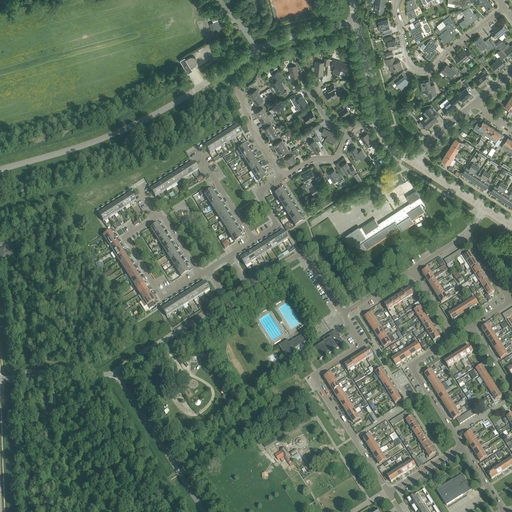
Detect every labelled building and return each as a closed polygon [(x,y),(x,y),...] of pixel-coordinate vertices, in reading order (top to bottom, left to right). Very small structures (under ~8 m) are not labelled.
[(384,2),(385,2),(385,0),(371,0),(372,3),(373,4),(374,4),(374,10),(378,13),(383,12),(384,2)] [(409,19),(417,16),(414,9),(417,8),(414,0),(410,0),(406,2),(407,5),(405,5),(408,11),(406,12),(409,19)] [(469,0),(470,0),(470,6),(473,5),(473,6),(484,5),(487,10),(493,6),(490,1),(487,2),(487,0),(469,0)] [(465,20),(459,23),(463,29),(473,22),(472,21),(474,20),(474,21),(478,18),(475,14),(474,14),(469,7),(462,12),(465,17),(464,18),(465,20)] [(438,28),(435,30),(438,33),(440,35),(439,36),(441,39),(440,39),(442,41),(444,43),(446,42),(447,42),(449,40),(449,39),(452,37),(453,37),(457,33),(454,29),(457,27),(449,16),(442,22),(437,26),(438,28)] [(380,31),(382,36),(392,33),(387,19),(378,23),(379,27),(378,27),(379,31),(380,31)] [(413,23),(407,25),(409,29),(411,28),(414,26),(415,28),(415,29),(414,29),(411,30),(410,30),(413,36),(416,41),(415,42),(424,38),(421,32),(423,32),(423,31),(420,26),(421,25),(419,20),(413,23)] [(212,24),(209,25),(214,36),(215,36),(223,33),(219,21),(212,24)] [(494,31),(491,34),(495,39),(497,37),(498,39),(508,30),(506,28),(503,26),(504,25),(501,21),(497,25),(498,25),(493,30),(494,31)] [(387,44),(389,50),(398,48),(397,44),(396,44),(395,39),(392,40),(392,37),(384,39),(385,44),(387,44)] [(480,37),(474,42),(480,50),(484,47),(488,51),(493,47),(487,40),(484,42),(480,37)] [(423,44),(419,47),(422,50),(421,50),(422,51),(422,50),(427,54),(427,55),(425,57),(429,60),(436,51),(434,49),(438,45),(435,43),(431,39),(425,46),(423,44)] [(209,42),(199,47),(201,51),(204,50),(206,54),(213,50),(209,42)] [(505,57),(508,55),(510,57),(511,55),(511,45),(509,48),(506,45),(500,51),(505,57)] [(469,58),(470,59),(474,56),(468,50),(465,53),(463,50),(457,54),(458,55),(455,58),(460,64),(464,61),(465,62),(469,58)] [(502,60),(505,57),(500,51),(497,53),(500,57),(495,60),(496,61),(491,66),(497,73),(502,68),(503,68),(506,66),(502,60)] [(192,70),(190,67),(194,65),(195,65),(195,64),(196,63),(196,62),(196,61),(196,60),(196,59),(195,58),(195,57),(194,57),(193,56),(192,56),(191,56),(190,56),(189,56),(188,57),(185,59),(184,57),(179,60),(187,73),(190,72),(192,70)] [(314,72),(314,75),(323,75),(324,66),(328,66),(328,59),(324,59),(324,63),(315,62),(315,68),(312,67),(311,71),(314,72)] [(347,65),(333,60),(330,67),(334,69),(332,73),(338,75),(339,74),(345,76),(346,73),(348,67),(349,67),(349,65),(348,65),(347,65)] [(394,60),(386,63),(387,66),(389,65),(391,73),(403,69),(400,61),(394,63),(393,61),(394,60)] [(272,61),(269,62),(270,64),(274,70),(277,68),(273,61),(272,61)] [(289,68),(286,68),(288,74),(290,74),(290,75),(288,75),(289,79),(291,79),(299,78),(297,70),(300,69),(299,62),(295,62),(296,66),(289,68)] [(447,65),(441,71),(446,76),(445,77),(448,80),(454,74),(457,76),(459,73),(454,67),(452,70),(447,65)] [(475,81),(480,87),(489,80),(486,77),(489,75),(485,70),(482,72),(484,74),(475,81)] [(271,83),(277,94),(284,89),(280,83),(284,81),(278,71),(272,75),(275,81),(271,83)] [(394,79),(390,82),(393,86),(396,83),(403,92),(408,81),(409,79),(407,77),(406,78),(404,77),(406,76),(403,72),(394,79)] [(471,85),(466,79),(462,82),(467,88),(471,85)] [(427,92),(428,97),(436,95),(434,85),(430,86),(429,80),(420,82),(422,93),(427,92)] [(252,100),(260,95),(258,91),(260,90),(255,83),(249,86),(253,91),(249,94),(252,100)] [(329,93),(325,95),(329,101),(337,96),(334,91),(336,89),(333,85),(327,90),(329,93)] [(457,93),(453,97),(457,102),(461,99),(463,101),(471,95),(466,89),(459,95),(457,93)] [(260,102),(261,105),(264,103),(267,101),(264,97),(262,98),(260,95),(252,100),(256,105),(260,102)] [(296,97),(291,100),(295,106),(295,105),(298,110),(301,109),(307,105),(302,97),(298,99),(296,97)] [(457,102),(453,97),(448,101),(450,103),(442,109),(447,115),(455,108),(453,106),(457,102)] [(348,101),(342,106),(344,109),(338,113),(342,119),(350,113),(346,107),(350,104),(348,101)] [(264,103),(261,105),(257,108),(259,110),(255,113),(258,118),(266,113),(264,110),(267,108),(264,103)] [(421,121),(418,124),(422,128),(425,126),(427,128),(432,124),(434,122),(434,123),(437,120),(436,118),(439,116),(433,110),(430,107),(424,112),(427,115),(426,116),(426,117),(421,121)] [(304,112),(298,116),(302,121),(304,119),(307,124),(316,118),(312,111),(306,115),(304,112)] [(266,113),(258,118),(262,123),(265,121),(267,123),(270,121),(274,119),(271,114),(268,116),(266,113)] [(267,135),(274,130),(271,125),(272,124),(270,121),(267,123),(264,125),(265,128),(263,129),(267,135)] [(486,131),(489,126),(483,121),(480,125),(477,123),(473,129),(482,135),(485,131),(486,131)] [(230,127),(231,129),(236,137),(242,134),(237,126),(233,128),(231,125),(230,127)] [(486,131),(485,131),(482,135),(484,137),(485,135),(489,138),(490,139),(495,130),(489,126),(486,131)] [(226,133),(231,140),(236,137),(231,129),(228,132),(226,129),(224,130),(226,133)] [(333,134),(323,129),(321,134),(327,136),(325,140),(334,145),(336,139),(332,137),(333,134)] [(274,130),(267,135),(270,140),(276,136),(277,139),(280,137),(278,134),(277,135),(274,130)] [(490,139),(489,138),(488,139),(490,141),(491,140),(496,143),(498,139),(502,134),(495,130),(490,139)] [(223,135),(221,132),(219,133),(221,136),(226,144),(231,140),(226,133),(223,135)] [(367,134),(361,138),(367,148),(371,145),(373,148),(378,145),(373,138),(370,139),(367,134)] [(221,136),(217,138),(215,136),(214,137),(215,140),(216,140),(220,147),(226,144),(221,136)] [(280,137),(277,139),(278,142),(273,145),(277,150),(285,145),(282,140),(284,139),(282,136),(280,137)] [(319,141),(316,136),(312,138),(314,141),(309,145),(311,149),(313,152),(319,148),(316,143),(319,141)] [(508,151),(511,144),(511,140),(508,137),(504,143),(501,148),(503,149),(502,150),(506,153),(507,152),(508,150),(508,151)] [(452,144),(459,148),(462,143),(456,138),(452,144)] [(210,143),(215,151),(220,147),(216,140),(215,140),(212,142),(210,139),(208,140),(210,143)] [(207,145),(205,142),(203,143),(205,146),(204,146),(209,154),(215,151),(210,143),(207,145)] [(249,151),(246,147),(249,145),(248,143),(245,145),(237,150),(241,156),(249,151)] [(452,144),(449,149),(455,154),(459,148),(452,144)] [(287,155),(288,154),(292,152),(290,149),(288,150),(285,145),(277,150),(280,155),(285,152),(287,155)] [(356,148),(350,152),(355,160),(359,158),(361,160),(365,157),(361,151),(358,152),(356,148)] [(252,156),(250,152),(253,151),(252,149),(249,151),(241,156),(244,161),(252,156)] [(292,152),(288,154),(289,157),(285,159),(288,165),(296,160),(294,157),(300,154),(296,149),(292,152)] [(455,154),(449,149),(445,155),(452,159),(455,154)] [(253,158),(256,156),(255,154),(252,156),(244,161),(248,166),(255,161),(253,158)] [(450,165),(452,166),(455,161),(452,159),(445,155),(442,160),(449,164),(450,165)] [(390,164),(385,156),(381,158),(386,166),(390,164)] [(259,161),(258,159),(255,161),(248,166),(251,172),(259,167),(257,163),(259,161)] [(187,162),(186,163),(187,166),(192,174),(198,170),(193,162),(189,165),(187,162)] [(346,163),(341,166),(346,175),(350,172),(351,175),(356,172),(352,165),(349,167),(346,163)] [(468,178),(476,166),(473,163),(469,169),(466,168),(462,174),(468,178)] [(184,168),(182,165),(180,166),(182,169),(187,177),(192,174),(187,166),(184,168)] [(259,167),(251,172),(255,177),(262,172),(260,168),(263,167),(262,165),(259,167)] [(476,166),(468,178),(474,182),(478,175),(475,174),(479,168),(476,166)] [(182,169),(179,172),(177,169),(175,170),(177,173),(182,180),(187,177),(182,169)] [(262,172),(255,177),(258,183),(266,178),(263,174),(266,172),(265,170),(262,172)] [(301,190),(305,188),(312,184),(310,181),(315,178),(311,171),(303,176),(305,180),(302,182),(304,185),(303,186),(300,188),(301,190)] [(334,171),(328,174),(333,182),(336,180),(339,184),(344,180),(340,174),(337,176),(334,171)] [(478,175),(474,182),(479,185),(487,173),(484,171),(480,177),(478,175)] [(171,176),(176,184),(182,180),(177,173),(173,175),(171,172),(170,173),(171,176)] [(487,173),(479,185),(485,189),(490,183),(487,181),(491,175),(487,173)] [(171,176),(168,178),(166,175),(164,177),(166,180),(166,179),(171,187),(176,184),(171,176)] [(161,183),(166,190),(171,187),(166,179),(166,180),(163,182),(161,179),(159,180),(161,183)] [(157,185),(155,182),(154,183),(155,186),(156,186),(160,194),(166,190),(161,183),(157,185)] [(490,192),(496,196),(504,184),(501,182),(497,188),(495,186),(490,192)] [(312,184),(305,188),(308,193),(311,190),(314,196),(323,190),(319,183),(313,186),(312,184)] [(504,184),(496,196),(502,200),(506,194),(504,192),(508,186),(504,184)] [(156,186),(155,186),(152,189),(150,186),(148,187),(150,189),(150,190),(155,197),(160,194),(156,186)] [(203,194),(207,200),(215,195),(214,195),(212,191),(215,190),(214,188),(211,190),(211,189),(208,191),(206,188),(199,193),(201,196),(203,194)] [(285,195),(283,191),(286,189),(285,188),(282,189),(274,194),(278,200),(285,195)] [(502,200),(508,204),(511,197),(511,190),(509,195),(506,194),(502,200)] [(360,254),(367,249),(399,228),(402,232),(414,224),(412,220),(425,211),(422,207),(423,207),(424,207),(425,207),(425,206),(419,198),(420,197),(416,191),(405,198),(410,204),(378,224),(374,219),(359,228),(358,227),(345,236),(352,247),(355,245),(360,254)] [(135,201),(130,193),(127,196),(125,193),(123,194),(125,197),(130,205),(135,201)] [(218,200),(216,197),(219,195),(217,193),(214,195),(215,195),(207,200),(210,205),(218,200)] [(285,195),(278,200),(281,205),(289,200),(286,197),(289,195),(288,193),(285,195)] [(125,197),(121,199),(119,196),(118,198),(120,201),(120,200),(124,208),(130,205),(125,197)] [(221,206),(219,202),(222,200),(221,198),(218,200),(210,205),(214,210),(221,206)] [(289,200),(281,205),(284,210),(292,205),(290,202),(293,200),(292,198),(289,200)] [(114,204),(119,211),(124,208),(120,200),(120,201),(116,203),(114,200),(112,201),(114,204)] [(109,207),(114,215),(119,211),(114,204),(111,206),(109,203),(107,204),(109,207)] [(295,211),(293,207),(296,205),(295,203),(292,205),(284,210),(288,216),(295,211)] [(225,211),(222,207),(225,206),(224,204),(221,206),(214,210),(217,216),(225,211)] [(104,211),(108,218),(114,215),(109,207),(105,210),(104,207),(102,208),(104,211)] [(228,216),(226,213),(229,211),(228,209),(225,211),(217,216),(220,221),(228,216)] [(295,211),(288,216),(291,221),(299,216),(297,212),(299,211),(298,209),(295,211)] [(100,213),(98,210),(96,211),(98,214),(103,222),(108,218),(104,211),(100,213)] [(231,222),(229,218),(232,216),(231,214),(228,216),(220,221),(224,226),(231,222)] [(299,216),(291,221),(295,226),(303,221),(300,218),(303,216),(302,214),(299,216)] [(235,227),(233,223),(235,222),(234,220),(231,222),(224,226),(227,232),(235,227)] [(160,222),(158,224),(157,224),(150,229),(153,234),(161,229),(158,226),(161,224),(160,222)] [(238,232),(236,229),(239,227),(238,225),(235,227),(227,232),(231,237),(238,232)] [(161,229),(153,234),(157,239),(164,235),(162,231),(165,229),(164,227),(161,229)] [(113,237),(111,233),(114,231),(113,229),(110,231),(102,236),(106,242),(113,237)] [(234,243),(242,238),(240,234),(242,232),(241,230),(238,232),(231,237),(234,243)] [(278,235),(283,243),(288,239),(283,231),(280,234),(278,231),(276,232),(278,235)] [(164,235),(157,239),(160,245),(168,240),(165,236),(168,235),(167,233),(164,235)] [(273,238),(277,246),(283,243),(278,235),(274,237),(273,234),(271,235),(273,238)] [(113,237),(106,242),(104,242),(104,243),(107,247),(108,248),(109,247),(117,242),(114,238),(117,237),(116,235),(113,237)] [(168,240),(160,245),(163,250),(171,245),(169,242),(172,240),(170,238),(168,240)] [(267,242),(272,249),(277,246),(273,238),(269,241),(267,238),(265,239),(267,242)] [(120,247),(118,244),(121,242),(120,240),(117,242),(109,247),(113,252),(120,247)] [(262,241),(260,242),(262,245),(267,253),(272,249),(267,242),(264,244),(262,241)] [(171,245),(163,250),(167,255),(174,251),(172,247),(175,245),(174,243),(171,245)] [(257,248),(262,256),(267,253),(262,245),(258,247),(257,244),(255,246),(257,248)] [(124,253),(123,253),(121,249),(124,247),(123,245),(120,247),(113,252),(116,257),(124,253)] [(13,255),(11,250),(6,251),(5,248),(0,249),(0,254),(1,258),(13,255)] [(251,252),(256,259),(262,256),(257,248),(253,251),(251,248),(249,249),(251,252)] [(460,250),(463,255),(460,257),(463,263),(461,265),(462,267),(468,263),(474,259),(474,260),(475,259),(473,257),(472,258),(469,253),(466,255),(463,248),(460,250)] [(174,251),(167,255),(170,261),(178,256),(175,252),(178,250),(177,249),(174,251)] [(127,258),(125,254),(128,252),(126,251),(123,253),(124,253),(116,257),(119,263),(127,258)] [(248,254),(246,251),(244,252),(246,255),(251,263),(256,259),(251,252),(248,254)] [(178,256),(170,261),(174,266),(181,261),(179,258),(182,256),(181,254),(178,256)] [(246,255),(243,257),(241,255),(239,256),(241,258),(240,259),(245,266),(251,263),(246,255)] [(130,263),(128,260),(131,258),(130,256),(127,258),(119,263),(123,268),(130,263)] [(181,261),(174,266),(177,271),(185,267),(185,266),(182,263),(185,261),(184,259),(181,261)] [(466,273),(472,270),(478,266),(479,265),(478,263),(476,264),(474,260),(474,259),(468,263),(470,268),(465,271),(466,273)] [(134,269),(134,268),(131,265),(134,263),(133,261),(130,263),(123,268),(126,273),(134,269)] [(185,267),(177,271),(180,277),(188,272),(186,268),(189,266),(187,265),(185,266),(185,267)] [(472,270),(476,276),(482,273),(483,272),(482,270),(481,271),(478,266),(472,270)] [(137,274),(135,270),(138,268),(137,267),(134,268),(134,269),(126,273),(129,279),(137,274)] [(431,273),(436,271),(436,270),(435,269),(430,271),(428,268),(421,272),(425,278),(431,273)] [(170,279),(177,275),(174,270),(168,274),(170,279)] [(458,271),(453,274),(456,280),(461,277),(458,271)] [(137,274),(129,279),(133,284),(140,279),(138,276),(141,274),(140,272),(137,274)] [(428,283),(435,278),(439,276),(438,274),(433,277),(431,273),(425,278),(428,283)] [(475,286),(480,283),(486,279),(487,278),(486,276),(485,277),(482,273),(476,276),(479,281),(473,284),(475,286)] [(144,284),(142,281),(144,279),(143,277),(140,279),(133,284),(136,289),(144,284)] [(431,288),(438,283),(442,281),(441,279),(437,282),(435,278),(428,283),(431,288)] [(477,291),(479,293),(484,289),(490,286),(491,285),(490,283),(489,284),(486,279),(480,283),(483,287),(477,291)] [(199,285),(204,293),(209,289),(204,282),(200,284),(199,281),(197,282),(199,285)] [(147,290),(145,286),(148,284),(147,283),(144,284),(136,289),(140,295),(147,290)] [(438,283),(431,288),(434,293),(441,289),(446,286),(444,284),(440,287),(438,283)] [(193,289),(198,296),(204,293),(199,285),(195,287),(193,285),(192,286),(193,289)] [(484,289),(487,294),(485,296),(488,302),(491,300),(489,296),(495,292),(490,286),(484,289)] [(406,299),(408,301),(410,300),(408,298),(413,295),(415,294),(411,287),(403,293),(406,299)] [(441,289),(434,293),(438,298),(444,294),(452,289),(451,287),(443,292),(441,289)] [(143,300),(151,295),(148,292),(151,290),(150,288),(147,290),(140,295),(143,300)] [(188,292),(193,300),(198,296),(193,289),(190,291),(188,288),(186,289),(188,292)] [(183,295),(188,303),(193,300),(188,292),(185,294),(183,291),(181,292),(183,295)] [(151,295),(143,300),(141,301),(144,307),(147,306),(148,308),(154,304),(152,302),(154,301),(152,297),(155,295),(153,293),(151,295)] [(400,303),(401,305),(404,304),(402,302),(406,299),(403,293),(396,297),(400,303)] [(444,294),(438,298),(441,303),(448,299),(452,296),(451,294),(446,297),(444,294)] [(469,301),(473,308),(478,305),(474,298),(471,294),(469,295),(472,299),(469,301)] [(179,298),(177,295),(176,296),(177,299),(178,299),(182,306),(188,303),(183,295),(179,298)] [(396,305),(400,303),(396,297),(390,301),(394,307),(395,309),(397,308),(396,305)] [(463,305),(468,311),(473,308),(469,301),(466,297),(464,298),(467,303),(463,305)] [(172,302),(177,310),(182,306),(178,299),(177,299),(174,301),(172,298),(170,299),(172,302)] [(456,305),(463,314),(468,311),(463,305),(461,300),(459,301),(460,303),(456,305)] [(179,313),(177,310),(172,302),(169,304),(167,301),(165,303),(167,305),(172,313),(173,316),(179,313)] [(384,305),(389,313),(391,311),(390,309),(394,307),(390,301),(384,305)] [(453,311),(458,318),(463,314),(456,305),(456,303),(454,305),(457,309),(453,311)] [(161,309),(166,317),(172,313),(167,305),(163,308),(161,305),(160,306),(161,309)] [(417,316),(424,312),(420,307),(414,311),(409,314),(411,316),(415,313),(417,316)] [(452,321),(458,318),(453,311),(450,307),(449,308),(451,312),(446,315),(448,318),(450,317),(452,321)] [(418,318),(420,321),(427,317),(424,312),(417,316),(413,319),(414,321),(418,318)] [(364,317),(368,323),(374,318),(379,315),(377,314),(373,316),(371,313),(364,317)] [(427,317),(420,321),(416,324),(417,326),(422,323),(424,326),(430,322),(427,317)] [(371,328),(378,323),(382,320),(381,318),(376,321),(374,318),(368,323),(371,328)] [(430,322),(424,326),(419,329),(420,331),(425,328),(427,331),(433,327),(430,322)] [(380,327),(378,323),(371,328),(374,333),(385,326),(386,325),(385,323),(380,327)] [(484,334),(491,330),(496,327),(494,325),(490,328),(488,325),(481,329),(484,334)] [(377,338),(384,333),(389,331),(385,326),(374,333),(377,338)] [(433,327),(427,331),(427,332),(422,334),(424,336),(428,333),(430,337),(437,332),(433,327)] [(321,339),(311,346),(314,351),(320,361),(344,345),(335,330),(321,339)] [(488,339),(494,335),(499,332),(498,330),(493,333),(491,330),(484,334),(488,339)] [(437,332),(430,337),(426,339),(427,341),(431,338),(433,342),(440,337),(437,332)] [(381,343),(387,339),(392,336),(391,334),(386,337),(384,333),(377,338),(381,343)] [(297,338),(301,344),(307,341),(304,336),(303,337),(302,335),(297,338)] [(491,344),(498,340),(502,337),(501,335),(496,338),(494,335),(488,339),(491,344)] [(387,339),(381,343),(384,348),(391,344),(395,341),(392,336),(387,339)] [(301,344),(297,338),(289,343),(293,350),(301,344)] [(412,346),(416,353),(421,350),(417,343),(414,338),(412,340),(415,344),(412,346)] [(494,349),(501,345),(505,342),(504,340),(500,343),(498,340),(491,344),(494,349)] [(287,358),(295,353),(293,350),(289,343),(287,341),(280,346),(287,358)] [(410,347),(407,349),(411,356),(416,353),(412,346),(409,342),(407,343),(410,347)] [(402,353),(406,359),(411,356),(407,349),(404,345),(402,346),(405,351),(402,353)] [(503,348),(501,345),(494,349),(497,354),(504,350),(509,347),(507,345),(503,348)] [(467,356),(466,356),(468,358),(470,357),(468,354),(473,352),(469,346),(463,350),(467,356)] [(202,347),(199,349),(205,358),(208,356),(202,347)] [(397,356),(401,362),(406,359),(402,353),(399,348),(397,349),(400,354),(397,356)] [(366,359),(367,361),(369,360),(368,358),(372,355),(373,355),(369,349),(362,353),(366,359)] [(460,360),(462,362),(464,361),(462,358),(466,356),(467,356),(463,350),(456,353),(460,360)] [(497,354),(501,359),(507,355),(511,352),(511,350),(506,353),(504,350),(497,354)] [(272,351),(264,356),(269,363),(276,357),(272,351)] [(401,362),(397,356),(396,356),(394,351),(392,353),(395,357),(391,359),(396,366),(401,362)] [(360,363),(361,365),(363,364),(362,362),(366,359),(362,353),(356,357),(360,363)] [(456,362),(460,360),(456,353),(450,357),(454,364),(455,366),(457,364),(456,362)] [(354,367),(355,369),(357,368),(356,365),(360,363),(356,357),(350,361),(354,367)] [(454,364),(450,357),(444,361),(449,370),(451,368),(450,366),(454,364)] [(350,361),(344,365),(349,373),(351,372),(350,369),(354,367),(350,361)] [(480,376),(486,372),(482,365),(473,371),(475,372),(474,373),(477,377),(479,375),(480,376)] [(427,379),(434,375),(432,372),(437,369),(435,367),(431,370),(424,374),(427,379)] [(379,379),(385,375),(381,369),(373,374),(374,376),(376,375),(379,379)] [(327,382),(334,378),(332,375),(336,372),(335,370),(331,373),(330,373),(324,377),(327,382)] [(431,384),(437,380),(435,377),(441,373),(440,372),(439,372),(434,375),(427,379),(431,384)] [(480,376),(479,375),(477,377),(479,379),(481,377),(483,382),(490,378),(486,372),(480,376)] [(337,383),(335,380),(339,377),(338,375),(334,378),(327,382),(330,388),(337,383)] [(379,379),(377,380),(378,382),(380,381),(383,385),(389,381),(385,375),(379,379)] [(296,388),(292,380),(289,382),(286,376),(275,382),(282,395),(296,388)] [(434,389),(441,385),(439,382),(443,379),(442,377),(437,380),(431,384),(434,389)] [(337,383),(330,388),(334,393),(340,388),(338,385),(346,380),(345,378),(337,383)] [(485,384),(487,388),(494,384),(490,378),(483,382),(481,383),(483,385),(485,384)] [(383,385),(381,386),(382,388),(384,387),(387,391),(393,387),(389,381),(383,385)] [(405,392),(410,390),(405,381),(401,383),(405,392)] [(437,395),(444,390),(442,387),(446,384),(445,382),(441,385),(434,389),(437,395)] [(487,388),(485,389),(487,391),(489,390),(491,394),(498,390),(494,384),(487,388)] [(345,386),(340,388),(334,393),(337,398),(343,393),(341,390),(346,387),(345,386)] [(387,391),(385,392),(386,394),(388,393),(391,397),(397,393),(393,387),(387,391)] [(448,388),(444,390),(437,395),(440,400),(447,395),(445,392),(449,389),(448,388)] [(502,397),(498,390),(491,394),(489,395),(490,397),(493,396),(495,400),(495,401),(493,402),(496,406),(499,404),(496,400),(502,397)] [(340,403),(347,399),(351,396),(348,391),(343,393),(337,398),(340,403)] [(401,400),(397,393),(391,397),(389,399),(390,401),(389,401),(392,406),(401,400)] [(447,395),(440,400),(444,405),(450,401),(448,397),(453,394),(452,393),(447,395)] [(343,408),(350,404),(348,400),(352,398),(351,396),(347,399),(340,403),(343,408)] [(444,405),(447,410),(454,406),(452,402),(456,399),(455,397),(450,401),(444,405)] [(346,413),(353,409),(351,406),(358,401),(356,400),(350,404),(343,408),(346,413)] [(454,406),(447,410),(450,415),(457,411),(455,407),(459,404),(458,403),(454,406)] [(358,406),(353,409),(346,413),(350,418),(356,414),(354,411),(359,408),(358,406)] [(453,420),(460,416),(458,413),(462,410),(461,408),(457,411),(450,415),(453,420)] [(361,411),(356,414),(350,418),(353,423),(354,423),(355,425),(361,421),(358,416),(362,413),(361,411)] [(368,416),(373,424),(377,421),(372,413),(370,414),(369,415),(368,416)] [(410,427),(416,423),(412,416),(405,420),(405,421),(406,421),(408,425),(406,426),(408,428),(410,427)] [(485,422),(483,424),(486,429),(490,426),(491,426),(488,421),(485,422)] [(411,434),(414,433),(413,433),(420,429),(416,423),(410,427),(412,431),(410,432),(411,434)] [(417,439),(424,435),(420,429),(413,433),(414,433),(416,437),(414,438),(415,440),(417,439)] [(467,441),(474,437),(478,434),(477,432),(472,435),(470,432),(464,436),(467,441)] [(366,444),(373,440),(377,437),(376,435),(372,438),(370,435),(363,439),(366,444)] [(421,445),(427,441),(424,435),(417,439),(420,443),(418,445),(419,447),(421,445)] [(476,440),(474,437),(467,441),(470,446),(477,442),(481,439),(480,437),(476,440)] [(296,441),(296,443),(296,444),(297,446),(299,446),(301,446),(303,446),(304,444),(304,442),(304,440),(302,439),(301,438),(299,438),(297,439),(296,441)] [(393,441),(393,442),(394,444),(396,447),(401,443),(398,438),(395,440),(393,441)] [(373,440),(366,444),(370,449),(376,445),(383,441),(381,439),(375,443),(373,440)] [(423,453),(425,451),(431,447),(427,441),(421,445),(424,449),(422,451),(423,453)] [(477,442),(470,446),(473,451),(480,447),(484,444),(483,442),(479,445),(477,442)] [(373,454),(379,450),(384,447),(383,445),(378,448),(376,445),(370,449),(373,454)] [(425,451),(428,456),(426,457),(427,459),(435,454),(431,447),(425,451)] [(477,457),(485,451),(488,449),(486,448),(482,450),(480,447),(473,451),(477,457)] [(284,457),(289,455),(285,448),(280,450),(281,451),(275,455),(278,460),(284,456),(284,457)] [(382,453),(379,450),(373,454),(376,459),(383,455),(387,452),(386,450),(382,453)] [(485,451),(477,457),(480,462),(487,457),(486,457),(491,454),(490,453),(485,455),(484,453),(486,452),(485,451)] [(284,457),(287,461),(289,464),(293,461),(289,455),(284,457)] [(383,455),(376,459),(379,465),(386,460),(390,457),(389,456),(385,458),(383,455)] [(416,466),(410,458),(408,459),(410,461),(405,464),(409,470),(416,466)] [(500,465),(504,471),(510,467),(506,461),(505,459),(503,460),(504,463),(500,465)] [(405,464),(404,462),(402,463),(403,465),(399,468),(403,474),(409,470),(405,464)] [(498,466),(494,469),(498,475),(504,471),(500,465),(499,463),(497,464),(498,466)] [(397,469),(393,472),(397,478),(403,474),(399,468),(398,466),(396,467),(397,469)] [(494,469),(492,467),(490,468),(492,470),(488,473),(487,473),(491,479),(498,475),(494,469)] [(393,472),(392,470),(390,471),(391,473),(387,476),(391,482),(397,478),(393,472)] [(437,491),(446,506),(472,490),(462,474),(437,491)] [(411,505),(421,498),(418,493),(407,500),(409,502),(411,505)] [(414,510),(424,503),(421,498),(411,505),(412,507),(414,510)] [(421,511),(427,508),(424,503),(414,510),(415,511),(421,511)]
